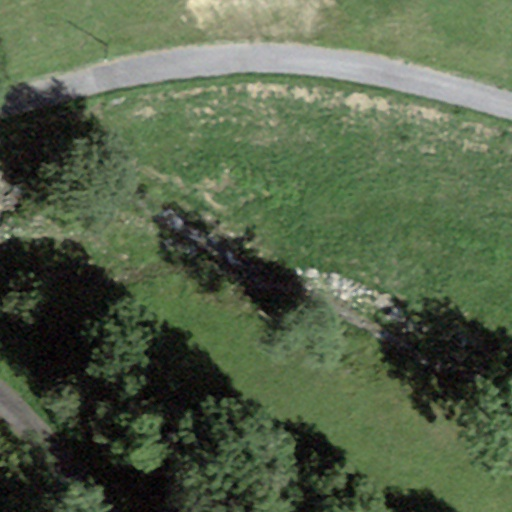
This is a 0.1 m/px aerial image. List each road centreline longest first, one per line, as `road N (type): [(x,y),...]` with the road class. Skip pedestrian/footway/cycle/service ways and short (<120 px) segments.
road 1 (unclassified): [(0,106),(151,69),(236,59),(316,62),(511,107)]
road 2 (unclassified): [(115,511),(0,395)]
